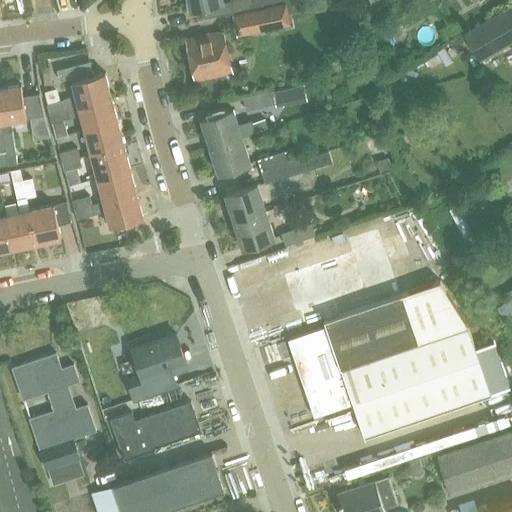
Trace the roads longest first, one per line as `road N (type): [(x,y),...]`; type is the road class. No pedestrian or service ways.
road 1 (unclassified): [(287,511),(203,259)]
road 2 (residential): [(203,259),(135,14)]
road 3 (residential): [(0,303),(203,259)]
road 4 (residential): [(0,35),(135,14)]
